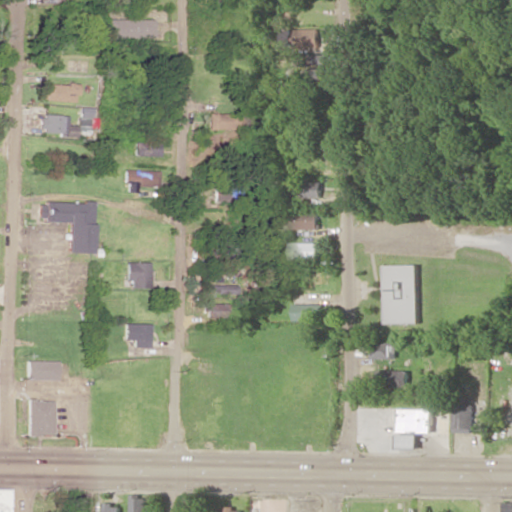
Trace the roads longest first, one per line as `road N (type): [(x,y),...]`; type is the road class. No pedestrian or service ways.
road 1 (secondary): [(511,476),(0,467)]
road 2 (residential): [(177,511),(181,0)]
road 3 (residential): [(343,474),(351,345),(343,0)]
road 4 (residential): [(7,468),(16,0)]
road 5 (residential): [(181,3),(0,2)]
